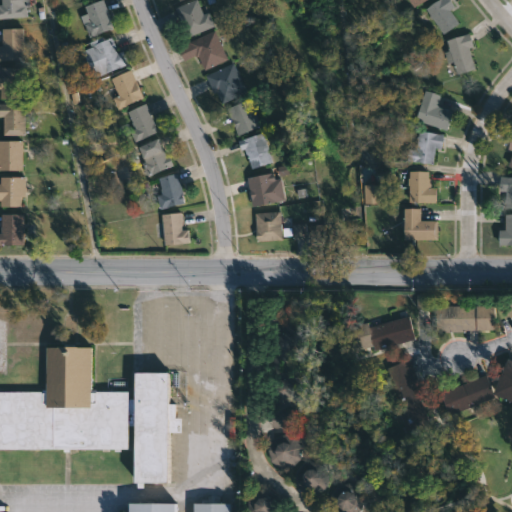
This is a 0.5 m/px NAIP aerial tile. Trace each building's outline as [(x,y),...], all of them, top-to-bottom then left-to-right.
[(31,0),(32,7),(29,7),(29,17),(0,18),(0,5),(3,5),(2,0),(31,0)] [(102,0),(105,11),(112,29),(87,38),(78,16),(85,14),(82,7),(102,0)] [(195,0),(199,9),(201,15),(207,12),(213,26),(186,38),(173,8),(192,0),(195,0)] [(429,0),(410,12),(402,0),(429,0)] [(462,23),(447,35),(428,9),(440,0),(452,0),(457,6),(452,10),(462,23)] [(24,60),(0,60),(0,46),(1,46),(0,29),(23,28),(24,60)] [(217,30),(231,60),(207,71),(201,57),(198,58),(197,56),(186,62),(180,49),(217,30)] [(471,49),(477,69),(459,75),(455,62),(449,64),(446,52),(452,50),(449,40),(471,34),(475,47),(471,49)] [(110,37),(115,53),(121,51),(126,64),(97,75),(95,69),(88,72),(80,51),(89,47),(87,42),(100,37),(101,40),(110,37)] [(248,92),(224,104),(218,92),(215,93),(207,76),(235,63),(248,92)] [(0,68),(24,68),(24,99),(2,99),(2,88),(0,88),(0,68)] [(146,98),(120,110),(115,99),(121,96),(113,79),(133,70),(146,98)] [(455,113),(449,131),(417,120),(427,90),(442,95),(438,107),(455,113)] [(264,131),(240,139),(228,108),(252,99),(264,131)] [(148,115),(156,131),(133,143),(128,133),(121,136),(117,127),(125,123),(129,131),(134,129),(130,124),(128,125),(123,113),(144,103),(150,114),(148,115)] [(0,104),(27,104),(27,136),(5,136),(5,117),(0,117),(0,104)] [(417,131),(442,134),(440,150),(434,149),(432,165),(406,160),(407,149),(414,150),(416,136),(417,136),(417,131)] [(263,145),(269,166),(253,171),(246,150),(243,151),(240,141),(265,133),(268,143),(263,145)] [(166,152),(169,156),(171,155),(176,166),(151,178),(144,164),(147,163),(146,159),(145,159),(141,149),(162,139),(167,151),(166,152)] [(21,171),(0,171),(0,141),(22,141),(21,171)] [(427,172),(427,178),(430,178),(430,187),(435,187),(435,203),(408,203),(408,186),(406,186),(406,181),(408,181),(408,171),(427,172)] [(182,184),(186,205),(162,210),(159,196),(164,195),(160,177),(179,173),(182,184)] [(274,174),(274,175),(278,174),(279,182),(275,182),(276,188),(286,186),(288,201),(255,207),(250,178),(274,174)] [(511,208),(504,208),(505,191),(498,191),(499,176),(511,177),(511,208)] [(23,198),(24,208),(3,208),(2,201),(0,201),(0,183),(2,183),(2,178),(26,178),(27,198),(23,198)] [(384,203),(362,203),(362,185),(384,185),(384,203)] [(422,220),(422,221),(439,222),(439,241),(406,241),(407,208),(422,209),(422,220)] [(279,211),(281,228),(290,228),(290,224),(305,224),(305,226),(321,224),(322,238),(282,238),(282,240),(254,241),(254,213),(279,211)] [(180,213),(180,230),(186,230),(188,243),(162,246),(159,215),(180,213)] [(511,245),(502,246),(502,230),(507,230),(507,215),(511,214),(511,245)] [(26,246),(1,246),(1,234),(3,234),(3,215),(26,215),(26,246)] [(449,331),(435,331),(435,305),(493,305),(493,329),(464,329),(464,332),(449,331)] [(407,315),(414,338),(374,350),(372,344),(345,352),(339,330),(367,321),(368,326),(407,315)] [(294,358),(285,360),(274,354),(271,343),(276,330),(284,327),(294,327),(302,337),(302,350),(294,358)] [(89,346),(88,392),(126,390),(126,398),(130,397),(131,370),(164,370),(166,402),(172,402),(173,418),(179,418),(179,431),(163,431),(163,481),(130,481),(130,425),(125,425),(125,448),(0,448),(0,390),(40,390),(40,392),(43,392),(43,346),(52,345),(52,344),(72,344),(89,346)] [(434,427),(411,437),(398,405),(402,403),(387,368),(410,358),(429,401),(423,403),(434,427)] [(511,402),(493,394),(494,397),(447,415),(439,393),(485,374),(491,391),(505,359),(511,361),(511,402)] [(288,407),(278,406),(268,398),(268,385),(279,374),(291,373),(300,383),(302,395),(291,407),(288,407)] [(273,429),(295,429),(295,415),(273,415),(273,429)] [(293,467),(282,467),(273,461),(269,450),(274,439),(285,434),(295,437),(302,447),(301,459),(293,467)] [(327,488),(316,495),(303,493),(297,483),(297,472),(304,463),(316,461),(327,467),(330,477),(327,488)] [(362,510),(358,511),(336,511),(332,507),(331,496),(338,486),(349,482),(359,488),(364,498),(362,510)] [(280,511),(248,511),(249,496),(257,490),(269,490),(279,497),(283,506),(280,511)] [(171,511),(124,511),(124,501),(171,502),(171,511)] [(227,503),(227,511),(190,511),(191,502),(227,503)]
